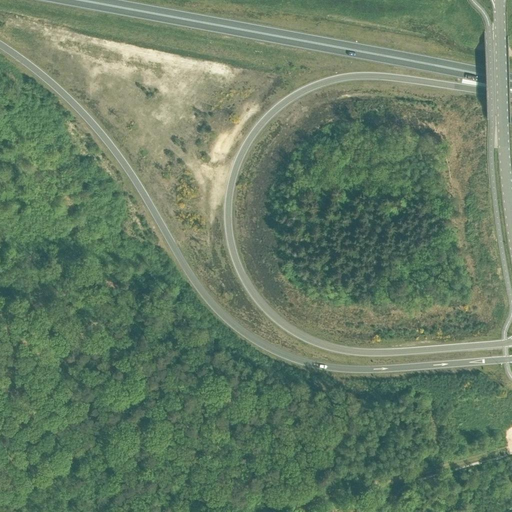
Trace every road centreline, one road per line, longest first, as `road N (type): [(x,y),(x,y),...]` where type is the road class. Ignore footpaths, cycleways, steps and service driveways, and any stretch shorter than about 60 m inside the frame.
road 1 (trunk): [(511,342),(360,352),(310,340),(253,294),(234,257),(227,216),(246,144),(275,108),(308,87),(379,75),(511,95)]
road 2 (trunk): [(0,44),(101,135),(201,291),(252,339),(303,362),(348,369),(511,358)]
road 3 (trunk): [(79,0),(511,81)]
road 4 (track): [(276,511),(511,445)]
road 5 (tertiary): [(499,34),(511,229)]
